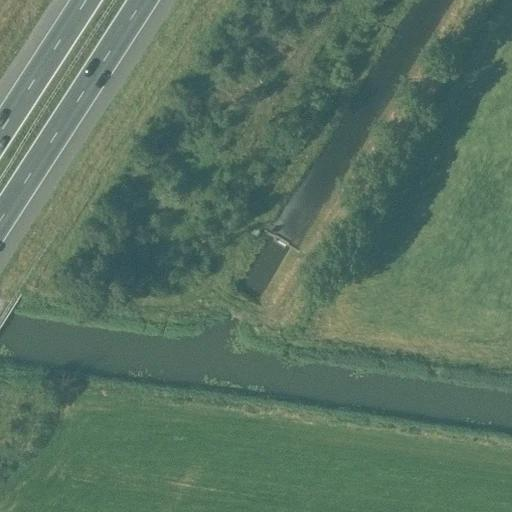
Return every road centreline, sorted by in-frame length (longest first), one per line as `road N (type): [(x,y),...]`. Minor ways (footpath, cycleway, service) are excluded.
road 1 (motorway): [(0,218),(141,0)]
road 2 (motorway): [(86,0),(0,132)]
